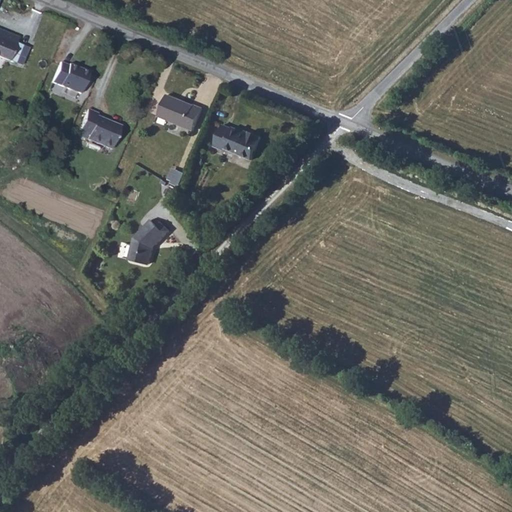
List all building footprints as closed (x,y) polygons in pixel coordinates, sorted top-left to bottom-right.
[(0,57),(13,62),(17,64),(21,52),(16,51),(20,39),(0,31),(0,57)] [(52,83),(80,94),(89,72),(60,60),(52,83)] [(194,107),(167,96),(158,117),(194,132),(203,110),(194,106),(194,107)] [(96,116),(85,112),(75,137),(110,152),(120,129),(94,119),(96,116)] [(242,137),(218,126),(207,150),(217,154),(219,150),(247,163),(258,140),(244,134),(242,137)] [(172,182),(177,171),(173,169),(169,181),(172,182)] [(186,175),(177,171),(172,182),(181,186),(186,175)] [(159,226),(152,221),(135,238),(130,259),(147,266),(151,262),(154,248),(171,231),(163,223),(159,226)]
